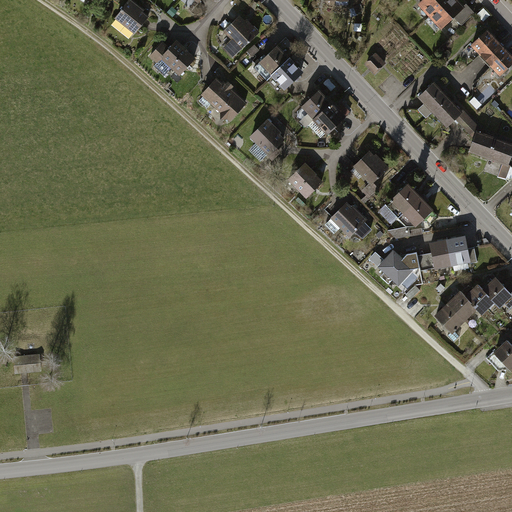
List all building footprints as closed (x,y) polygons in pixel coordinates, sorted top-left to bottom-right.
[(183,0),(197,11),(206,0),(183,0)] [(427,24),(452,0),(426,0),(415,11),(427,24)] [(453,0),(452,0),(427,24),(440,36),(465,12),(453,0)] [(148,24),(127,7),(112,26),(133,42),(148,24)] [(258,37),(240,19),(217,42),(236,60),(258,37)] [(483,71),(500,54),(486,39),(468,55),(483,71)] [(170,52),(164,47),(152,62),(177,84),(195,64),(175,46),(170,52)] [(270,84),(288,66),(276,54),(258,71),(270,84)] [(376,54),(366,63),(375,72),(384,63),(376,54)] [(511,66),(500,54),(483,71),(497,85),(511,71),(511,66)] [(288,66),(270,84),(282,97),(301,80),(288,66)] [(248,109),(217,82),(198,103),(229,130),(248,109)] [(432,120),(449,104),(433,88),(416,104),(432,120)] [(313,128),(330,114),(317,99),(301,114),(313,128)] [(449,104),(432,120),(446,135),(463,118),(449,104)] [(330,114),(313,128),(325,142),(342,127),(330,114)] [(473,137),(482,129),(469,115),(460,123),(473,137)] [(285,146),(268,129),(251,146),(269,163),(285,146)] [(487,165),(495,142),(478,136),(469,159),(487,165)] [(511,148),(495,142),(487,165),(506,173),(511,157),(511,148)] [(388,175),(370,156),(351,174),(369,193),(388,175)] [(324,187),(304,168),(284,188),(304,207),(324,187)] [(404,222),(420,207),(407,194),(391,209),(404,222)] [(420,207),(404,222),(416,235),(432,220),(420,207)] [(365,225),(349,209),(330,229),(345,244),(365,225)] [(464,236),(448,239),(453,265),(470,262),(464,236)] [(448,239),(429,243),(434,269),(453,265),(448,239)] [(413,269),(392,250),(377,266),(398,286),(413,269)] [(496,286),(480,299),(491,311),(496,317),(511,304),(496,286)] [(475,293),(462,305),(475,319),(478,323),(491,311),(480,299),(475,293)] [(445,311),(461,330),(475,319),(462,305),(458,300),(445,311)] [(461,330),(445,311),(432,323),(448,341),(461,330)] [(511,357),(510,355),(505,350),(492,362),(510,380),(511,377),(511,357)] [(43,373),(42,355),(13,357),(15,375),(43,373)]
